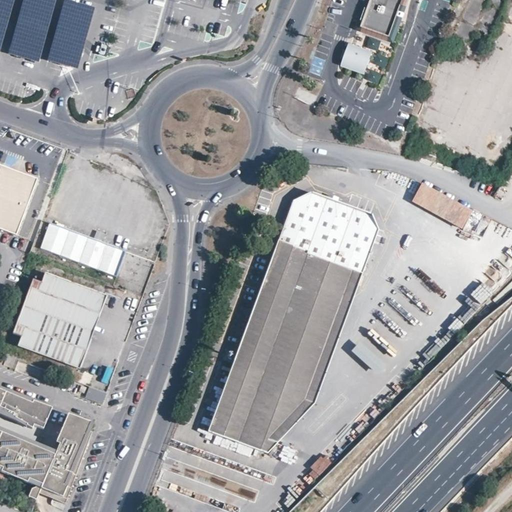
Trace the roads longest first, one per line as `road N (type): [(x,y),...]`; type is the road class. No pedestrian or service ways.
road 1 (motorway): [(511,347),(356,511)]
road 2 (residential): [(298,151),(415,166),(511,212)]
road 3 (secondary): [(118,511),(185,309)]
road 4 (motorway): [(409,511),(511,404)]
road 5 (secondary): [(176,182),(185,309)]
road 6 (secondary): [(185,309),(198,231),(219,188)]
